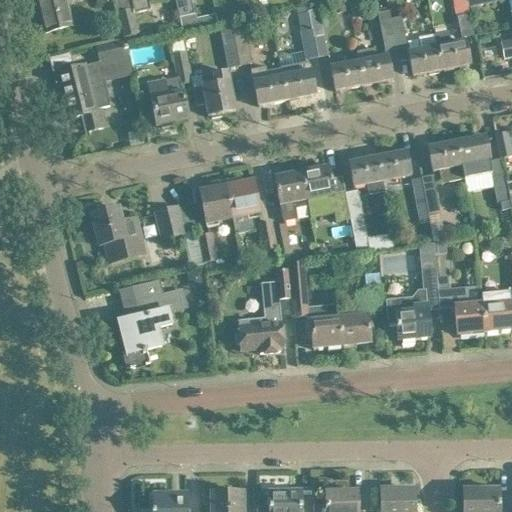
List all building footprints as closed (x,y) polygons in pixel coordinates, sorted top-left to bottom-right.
[(34,0),(44,35),(46,34),(71,28),(65,3),(75,0),(97,0),(102,17),(117,14),(113,0),(34,0)] [(130,0),(133,9),(118,13),(124,36),(137,33),(133,14),(150,11),(147,0),(130,0)] [(187,0),(174,0),(178,14),(190,11),(187,0)] [(452,0),(456,19),(461,39),(473,37),(469,16),(468,9),(466,0),(452,0)] [(466,0),(468,9),(507,0),(466,0)] [(336,3),(334,9),(337,15),(343,14),(346,8),(342,2),(336,3)] [(318,58),(326,57),(318,10),(309,12),(318,58)] [(318,58),(309,12),(297,14),(305,61),(318,58)] [(396,52),(390,20),(388,12),(377,14),(381,33),(383,33),(387,54),(396,52)] [(192,33),(207,31),(205,17),(190,19),(192,33)] [(396,52),(407,50),(401,18),(390,20),(396,52)] [(252,65),(246,37),(244,25),(232,26),(234,39),(240,67),(252,65)] [(232,26),(220,29),(222,41),(227,69),(240,67),(234,39),(232,26)] [(73,31),(54,36),(61,59),(79,53),(73,31)] [(450,46),(448,33),(434,36),(441,72),(469,67),(465,43),(450,46)] [(441,72),(434,36),(418,38),(420,51),(407,54),(412,78),(441,72)] [(134,75),(130,58),(125,41),(95,48),(98,63),(54,74),(56,80),(55,80),(56,87),(58,86),(66,121),(82,117),(87,133),(105,128),(101,110),(110,107),(104,83),(134,75)] [(511,42),(502,44),(506,60),(511,58),(511,42)] [(387,58),(373,61),(371,50),(357,53),(358,63),(363,87),(392,82),(387,58)] [(174,54),(178,79),(165,81),(165,80),(146,84),(149,99),(140,101),(143,120),(154,118),(155,128),(160,127),(161,129),(173,127),(172,124),(188,121),(181,88),(180,88),(179,84),(190,82),(191,82),(190,78),(185,52),(174,54)] [(286,102),(279,69),(278,61),(249,67),(257,108),(286,102)] [(358,63),(330,69),(334,93),(363,87),(358,63)] [(315,97),(310,72),(308,64),(279,69),(286,102),(315,97)] [(194,77),(190,78),(191,82),(190,82),(192,89),(195,107),(205,105),(207,117),(212,117),(212,120),(223,118),(222,115),(235,112),(228,77),(227,71),(213,74),(214,80),(215,85),(203,87),(202,83),(200,79),(194,77)] [(511,158),(508,143),(506,134),(495,137),(500,160),(511,158)] [(489,162),(484,137),(456,143),(463,180),(490,174),(491,174),(489,163),(489,162)] [(463,180),(456,143),(427,149),(432,173),(438,172),(441,185),(463,180)] [(410,177),(405,153),(377,158),(382,183),(383,182),(410,177)] [(382,183),(377,158),(348,164),(353,188),(366,186),(368,196),(385,193),(383,182),(382,183)] [(501,160),(489,163),(491,174),(490,174),(491,179),(496,204),(499,204),(510,202),(509,197),(506,184),(501,160)] [(328,168),(301,173),(307,207),(309,214),(332,209),(333,214),(335,224),(349,221),(345,199),(331,201),(330,195),(333,195),(328,168)] [(307,207),(301,173),(274,179),(282,223),(297,220),(294,209),(307,207)] [(421,179),(428,214),(433,243),(444,241),(432,177),(421,179)] [(428,214),(421,179),(410,181),(418,216),(428,214)] [(259,217),(253,183),(240,185),(238,183),(225,185),(232,218),(235,235),(254,231),(252,219),(259,217)] [(232,218),(225,185),(212,188),(211,191),(199,193),(206,228),(218,225),(217,221),(232,218)] [(358,191),(344,194),(355,251),(368,249),(358,191)] [(510,202),(499,204),(501,211),(511,209),(510,202)] [(177,208),(154,214),(161,241),(194,231),(187,207),(178,210),(177,208)] [(118,209),(90,216),(98,248),(104,246),(109,265),(144,256),(135,220),(121,224),(118,209)] [(271,223),(257,226),(262,252),(276,250),(272,228),(271,223)] [(285,226),(272,228),(276,250),(277,256),(290,254),(285,226)] [(198,237),(200,246),(202,265),(216,263),(211,234),(198,237)] [(444,244),(432,245),(433,257),(445,256),(444,244)] [(288,254),(277,256),(278,261),(278,265),(289,265),(288,254)] [(307,309),(306,294),(303,264),(289,265),(294,319),(308,318),(308,322),(306,322),(307,335),(311,335),(312,351),(341,348),(337,308),(307,309)] [(440,310),(436,277),(435,270),(421,272),(423,291),(417,292),(412,299),(385,301),(387,326),(395,325),(397,342),(401,342),(402,345),(414,344),(413,341),(430,339),(427,311),(440,310)] [(288,271),(275,273),(276,283),(260,285),(264,320),(237,322),(237,328),(240,353),(259,351),(259,356),(280,354),(279,349),(283,349),(280,309),(279,301),(291,300),(288,271)] [(383,310),(381,287),(379,274),(365,275),(369,312),(383,310)] [(485,334),(480,297),(479,287),(449,291),(448,276),(436,277),(440,310),(454,308),(457,337),(485,334)] [(172,325),(169,311),(185,307),(181,291),(163,296),(159,282),(120,292),(124,307),(137,304),(141,318),(118,324),(130,370),(150,365),(146,351),(161,347),(156,329),(172,325)] [(511,331),(511,325),(509,294),(480,297),(485,334),(511,331)] [(371,316),(343,319),(342,307),(337,308),(341,348),(370,345),(368,329),(372,329),(371,316)] [(379,489),(378,511),(414,511),(414,488),(379,489)] [(498,511),(498,490),(462,490),(462,511),(498,511)] [(325,507),(313,507),(313,511),(356,511),(356,492),(325,493),(325,507)] [(300,493),(268,494),(268,511),(312,511),(313,505),(300,505),(300,493)] [(242,511),(242,494),(210,495),(210,511),(242,511)] [(186,511),(186,496),(152,497),(153,511),(140,511),(139,511),(186,511)]
